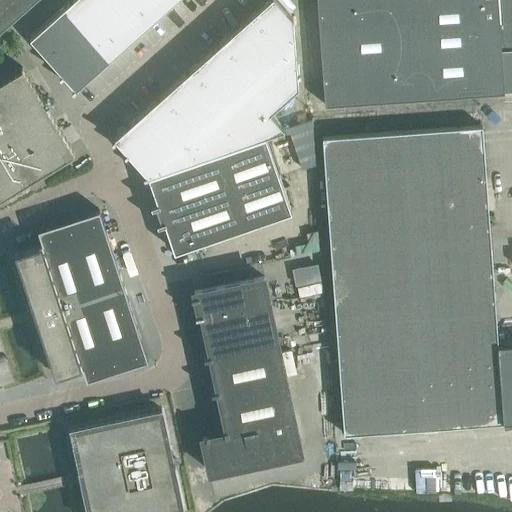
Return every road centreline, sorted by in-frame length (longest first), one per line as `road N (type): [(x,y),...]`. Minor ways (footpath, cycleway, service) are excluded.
road 1 (unclassified): [(0,417),(153,383),(172,369),(176,347),(123,194),(105,183)]
road 2 (unclassified): [(105,183),(91,123),(98,108),(220,0)]
